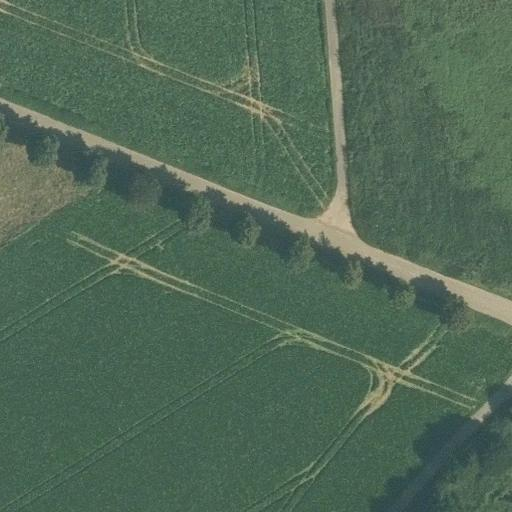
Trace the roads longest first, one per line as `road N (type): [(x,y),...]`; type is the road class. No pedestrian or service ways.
road 1 (unclassified): [(511,316),(0,110)]
road 2 (track): [(329,0),(343,205),(329,242)]
road 3 (track): [(511,391),(398,511)]
